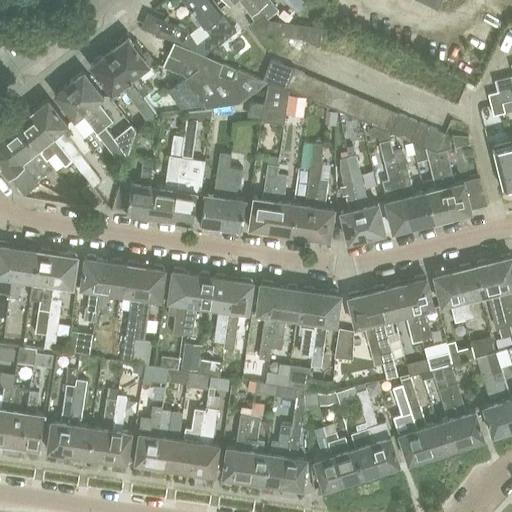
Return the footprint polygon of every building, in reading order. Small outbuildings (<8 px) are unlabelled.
[(209,32),(196,42),(186,28),(164,18),(158,33),(205,53),(236,30),(213,0),(185,0),(194,12),(190,15),(197,24),(201,21),(209,32)] [(269,19),(267,17),(264,13),(253,0),(228,0),(230,2),(232,0),(239,0),(255,20),(250,24),(257,33),(303,37),(318,44),(320,25),(269,19)] [(253,0),(264,13),(267,17),(278,8),(271,0),(253,0)] [(303,0),(284,0),(297,11),(305,1),(303,0)] [(109,49),(144,95),(151,89),(138,71),(149,63),(128,35),(125,37),(122,37),(118,41),(117,43),(109,49)] [(109,49),(105,52),(101,55),(98,55),(93,59),(93,61),(90,63),(111,91),(122,83),(127,91),(126,92),(148,120),(158,113),(144,95),(109,49)] [(286,87),(294,68),(294,67),(272,58),(264,78),(286,87)] [(239,101),(266,81),(237,68),(233,78),(200,66),(169,89),(181,106),(203,103),(205,107),(212,106),(239,101)] [(286,87),(297,92),(305,73),(294,68),(286,87)] [(104,95),(84,69),(70,80),(105,126),(112,120),(97,100),(104,95)] [(316,78),(305,73),(297,92),(308,97),(316,78)] [(511,98),(511,74),(495,79),(498,90),(508,87),(511,99),(511,98)] [(308,97),(320,101),(328,82),(316,78),(308,97)] [(70,80),(54,92),(74,118),(81,113),(118,160),(126,154),(105,126),(70,80)] [(284,122),(286,108),(286,106),(288,93),(289,90),(268,82),(264,105),(262,120),(284,122)] [(328,82),(320,101),(331,106),(339,87),(328,82)] [(331,106),(342,111),(350,92),(339,87),(331,106)] [(502,101),(511,99),(508,87),(498,90),(488,92),(493,114),(505,111),(502,101)] [(354,116),(362,97),(350,92),(342,111),(354,116)] [(288,93),(286,106),(304,109),(306,96),(288,93)] [(48,97),(34,108),(82,171),(93,185),(101,178),(61,128),(68,123),(48,97)] [(354,116),(365,121),(373,102),(362,97),(354,116)] [(365,121),(376,125),(384,106),(373,102),(365,121)] [(212,106),(205,107),(186,109),(185,119),(210,120),(212,106)] [(376,125),(388,130),(396,111),(384,106),(376,125)] [(82,171),(34,108),(27,114),(26,112),(19,117),(21,119),(19,120),(41,149),(40,150),(46,158),(55,151),(65,164),(71,159),(82,171)] [(325,109),(324,124),(336,125),(337,110),(325,109)] [(396,111),(388,130),(399,135),(407,116),(396,111)] [(399,135),(410,140),(418,121),(407,116),(399,135)] [(412,141),(422,145),(430,126),(418,121),(410,140),(412,141)] [(127,153),(137,128),(132,122),(114,136),(127,153)] [(53,167),(46,158),(40,150),(36,148),(16,123),(14,124),(12,123),(6,128),(7,129),(2,134),(37,179),(53,167)] [(441,130),(430,126),(422,145),(425,146),(433,149),(441,130)] [(445,132),(441,130),(433,149),(436,151),(452,214),(460,212),(461,215),(470,212),(470,210),(471,209),(471,208),(487,203),(480,175),(454,182),(446,148),(450,147),(447,132),(445,132)] [(2,134),(0,135),(0,162),(24,193),(39,181),(37,179),(2,134)] [(146,213),(171,217),(176,182),(181,155),(184,135),(174,134),(171,154),(169,154),(164,185),(155,184),(153,198),(149,198),(146,213)] [(511,139),(511,136),(510,136),(511,142),(494,147),(492,141),(491,141),(503,188),(504,188),(503,186),(511,183),(511,139)] [(393,150),(391,141),(390,138),(379,141),(388,177),(382,179),(387,198),(385,199),(393,229),(394,228),(394,231),(404,229),(403,226),(411,224),(393,150)] [(445,216),(452,214),(436,151),(433,149),(425,146),(422,145),(412,141),(417,160),(428,158),(435,186),(426,189),(434,218),(435,218),(436,221),(445,219),(445,216)] [(295,201),(291,232),(292,232),(292,234),(302,236),(302,233),(311,235),(319,176),(320,176),(322,163),(323,158),(321,158),(323,145),(316,144),(313,143),(305,203),(295,201)] [(353,144),(346,146),(348,155),(355,152),(353,144)] [(400,148),(393,150),(411,224),(419,222),(420,225),(429,222),(429,220),(430,219),(434,218),(426,189),(422,190),(413,192),(402,147),(400,148)] [(204,191),(200,221),(220,224),(231,152),(221,151),(214,193),(204,191)] [(231,152),(220,224),(241,227),(245,197),(235,196),(237,185),(240,185),(244,154),(231,152)] [(348,155),(347,155),(366,235),(374,233),(374,236),(384,234),(384,231),(385,231),(378,201),(368,203),(356,153),(355,152),(348,155)] [(176,182),(171,217),(192,220),(196,190),(199,175),(201,158),(181,155),(176,182)] [(349,208),(340,210),(347,240),(349,240),(349,242),(359,240),(359,237),(366,235),(347,155),(340,157),(340,169),(343,183),(346,193),(349,208)] [(126,210),(146,213),(149,198),(153,198),(155,184),(151,183),(155,159),(143,157),(140,182),(131,180),(130,185),(120,182),(113,206),(126,209),(126,210)] [(250,228),(260,230),(260,227),(268,228),(277,172),(279,164),(267,162),(262,196),(253,195),(249,225),(250,226),(250,228)] [(277,172),(268,228),(276,229),(276,232),(286,234),(286,231),(287,231),(291,232),(295,201),(291,201),(283,199),(287,173),(277,172)] [(319,176),(311,235),(318,236),(317,238),(327,240),(328,237),(329,237),(334,207),(324,205),(328,178),(320,176),(319,176)] [(89,182),(81,188),(94,205),(103,198),(89,182)] [(8,244),(7,241),(0,240),(0,272),(1,273),(0,283),(0,313),(6,314),(16,245),(8,244)] [(24,246),(16,245),(6,314),(15,315),(16,307),(21,276),(31,278),(35,248),(34,248),(33,245),(26,244),(24,246)] [(34,330),(46,332),(57,251),(50,250),(49,247),(42,246),(40,249),(39,248),(34,278),(43,280),(41,297),(38,296),(34,330)] [(66,252),(57,251),(46,332),(44,346),(54,348),(64,282),(72,284),(75,264),(77,254),(76,254),(74,251),(67,250),(66,252)] [(501,257),(494,258),(510,323),(511,330),(511,253),(511,254),(510,252),(500,254),(501,257)] [(94,318),(96,307),(104,258),(96,257),(95,254),(88,253),(86,255),(85,255),(83,265),(80,285),(90,286),(87,305),(85,305),(83,317),(94,318)] [(112,259),(104,258),(96,307),(106,308),(109,289),(118,290),(121,271),(123,261),(122,261),(120,258),(114,257),(112,259)] [(477,273),(483,293),(488,292),(497,326),(501,325),(503,334),(511,331),(511,330),(510,323),(494,258),(486,260),(484,258),(477,260),(476,263),(475,263),(477,273)] [(132,292),(129,311),(122,358),(132,359),(146,264),(138,263),(138,261),(128,259),(128,261),(127,261),(125,271),(122,291),(132,292)] [(460,267),(453,268),(465,318),(475,315),(470,295),(478,294),(473,274),(471,264),(470,264),(469,262),(459,264),(460,267)] [(146,264),(132,359),(148,362),(151,338),(144,338),(148,314),(151,295),(160,296),(163,277),(165,267),(163,267),(164,264),(154,263),(153,265),(146,264)] [(182,333),(183,331),(184,319),(191,271),(184,270),(184,267),(174,266),(174,268),(172,268),(171,278),(168,297),(170,298),(168,311),(175,312),(173,331),(182,333)] [(434,273),(436,283),(441,303),(451,300),(455,320),(465,318),(453,268),(445,270),(444,268),(434,271),(435,273),(434,273)] [(192,332),(194,321),(196,302),(206,303),(209,283),(210,274),(209,273),(208,271),(201,270),(199,272),(191,271),(184,319),(183,331),(192,332)] [(225,276),(224,273),(217,272),(215,274),(214,274),(213,284),(210,303),(220,305),(217,324),(215,340),(224,341),(233,277),(225,276)] [(414,278),(408,279),(424,338),(432,336),(425,307),(434,304),(429,285),(427,285),(425,275),(424,276),(423,273),(414,276),(414,278)] [(251,279),(251,277),(242,276),(241,278),(233,277),(224,341),(223,346),(233,347),(235,327),(238,307),(248,309),(252,280),(251,279)] [(269,358),(271,345),(273,332),(280,284),(272,282),(272,280),(262,279),(262,281),(260,281),(259,291),(256,310),(265,311),(258,356),(269,358)] [(413,341),(424,338),(408,279),(399,282),(399,280),(389,282),(390,284),(389,284),(391,294),(395,314),(406,312),(413,341)] [(280,284),(273,332),(271,345),(280,347),(285,314),(294,315),(297,296),(298,286),(297,286),(296,284),(289,282),(287,285),(280,284)] [(390,315),(392,315),(385,285),(384,286),(383,283),(373,286),(374,288),(368,290),(379,338),(388,376),(398,374),(394,357),(404,354),(398,330),(394,331),(390,315)] [(314,286),(304,285),(304,287),(302,287),(301,297),(298,316),(302,317),(300,329),(302,333),(300,353),(303,356),(311,357),(321,289),(313,288),(314,286)] [(329,291),(321,289),(311,357),(310,364),(320,366),(327,320),(336,322),(340,292),(339,292),(338,289),(331,288),(329,291)] [(379,338),(368,290),(359,292),(358,289),(348,292),(349,294),(348,295),(351,307),(355,325),(365,322),(369,341),(379,338)] [(71,325),(68,349),(89,353),(91,339),(75,337),(76,326),(71,325)] [(338,326),(334,356),(353,358),(354,329),(338,326)] [(470,340),(471,344),(475,355),(494,349),(490,334),(470,340)] [(452,362),(475,355),(471,344),(457,349),(454,339),(447,341),(449,351),(452,362)] [(14,382),(17,360),(19,344),(6,342),(1,378),(4,384),(1,405),(0,405),(0,440),(4,441),(4,443),(7,444),(14,382)] [(30,345),(19,344),(17,360),(33,362),(35,350),(36,346),(30,345)] [(35,350),(33,362),(51,365),(53,353),(35,350)] [(427,357),(430,368),(432,368),(442,365),(452,362),(449,351),(428,357),(427,357)] [(497,351),(487,354),(511,427),(511,426),(511,395),(511,396),(497,351)] [(160,365),(167,366),(178,368),(179,357),(161,354),(160,365)] [(504,429),(511,427),(487,354),(478,357),(492,402),(483,404),(492,433),(494,432),(494,435),(505,431),(504,429)] [(121,368),(123,360),(101,357),(100,367),(121,368)] [(427,357),(406,363),(409,375),(411,374),(430,369),(430,368),(427,357)] [(199,371),(208,373),(219,374),(221,361),(200,358),(199,371)] [(134,362),(133,371),(141,373),(143,363),(134,362)] [(485,437),(475,408),(466,411),(461,393),(452,362),(442,365),(467,442),(485,437)] [(166,381),(166,379),(167,366),(160,365),(144,363),(142,377),(142,382),(151,383),(151,379),(166,381)] [(448,448),(467,442),(442,365),(432,368),(432,369),(422,372),(424,379),(436,375),(443,398),(448,417),(439,420),(446,441),(448,448)] [(179,369),(178,368),(167,366),(166,379),(186,382),(188,370),(179,369)] [(199,371),(197,371),(188,370),(186,382),(186,384),(206,387),(208,373),(199,371)] [(76,386),(77,378),(77,374),(67,373),(65,384),(76,386)] [(442,442),(435,421),(427,424),(411,374),(409,375),(403,377),(426,455),(434,453),(434,454),(443,451),(443,450),(444,450),(442,442)] [(294,375),(293,384),(307,386),(308,377),(294,375)] [(308,385),(331,389),(332,380),(310,376),(308,385)] [(418,458),(426,455),(403,377),(392,380),(407,430),(399,432),(405,453),(408,461),(409,461),(410,462),(418,459),(418,458)] [(85,454),(86,446),(89,423),(80,422),(86,379),(77,378),(76,386),(66,451),(73,452),(74,452),(76,454),(81,455),(83,453),(85,454)] [(276,394),(277,384),(256,381),(254,391),(276,394)] [(18,387),(19,383),(14,382),(7,444),(21,446),(21,443),(22,443),(27,409),(19,408),(22,387),(18,387)] [(398,464),(400,463),(397,453),(391,434),(386,419),(378,421),(365,382),(354,384),(355,385),(359,396),(367,421),(382,469),(390,466),(390,468),(398,465),(398,464)] [(65,384),(63,399),(60,419),(51,418),(48,440),(47,448),(48,448),(50,450),(55,451),(57,450),(59,450),(63,451),(66,451),(76,386),(65,384)] [(276,394),(295,397),(296,387),(277,384),(276,394)] [(214,395),(215,388),(215,386),(208,385),(207,385),(206,394),(214,395)] [(359,396),(355,385),(336,391),(340,402),(359,396)] [(306,456),(298,455),(297,455),(299,437),(302,421),(307,421),(303,388),(296,387),(295,397),(291,426),(289,435),(283,484),(292,485),(293,486),(298,487),(300,486),(302,486),(306,456)] [(27,409),(22,443),(27,444),(27,447),(37,448),(38,446),(39,446),(44,412),(36,411),(39,389),(30,388),(27,409)] [(304,390),(306,407),(319,405),(317,388),(304,390)] [(318,392),(320,403),(337,400),(335,390),(318,392)] [(117,398),(108,457),(116,459),(115,460),(125,461),(125,460),(127,460),(131,429),(122,428),(127,394),(117,393),(117,398)] [(204,407),(217,409),(219,396),(214,395),(206,394),(204,407)] [(94,424),(90,447),(89,454),(90,455),(90,456),(100,458),(100,456),(108,457),(117,398),(107,396),(102,425),(94,424)] [(167,436),(171,411),(172,400),(163,399),(162,405),(153,463),(162,465),(161,467),(170,468),(171,466),(172,466),(177,438),(167,436)] [(149,463),(153,463),(162,405),(153,403),(151,417),(142,416),(140,431),(136,453),(134,460),(136,461),(136,463),(145,464),(145,462),(149,463)] [(203,473),(212,474),(212,472),(215,472),(216,464),(219,443),(212,442),(217,409),(204,407),(204,410),(202,422),(196,470),(204,471),(203,473)] [(181,438),(178,459),(176,467),(178,467),(178,469),(187,470),(187,468),(196,470),(202,422),(204,410),(194,408),(191,429),(184,428),(183,438),(181,438)] [(233,476),(241,477),(250,413),(241,412),(239,428),(236,446),(227,445),(223,466),(222,474),(224,475),(225,476),(230,477),(233,476)] [(260,481),(260,480),(265,451),(261,450),(262,440),(256,439),(258,426),(260,414),(250,412),(250,413),(241,477),(250,478),(249,480),(260,481)] [(354,446),(363,474),(365,474),(365,476),(373,473),(374,473),(374,471),(382,469),(367,421),(358,424),(359,429),(351,431),(355,445),(354,446)] [(275,482),(283,484),(289,435),(291,426),(281,424),(278,442),(272,441),(270,451),(269,451),(265,473),(264,482),(274,484),(275,482)] [(359,476),(357,468),(351,447),(349,447),(345,434),(337,436),(336,432),(327,435),(342,481),(349,479),(350,481),(358,478),(358,476),(359,476)] [(333,484),(342,481),(327,435),(317,438),(323,456),(319,457),(314,458),(323,487),(325,487),(325,489),(334,486),(333,484)]
